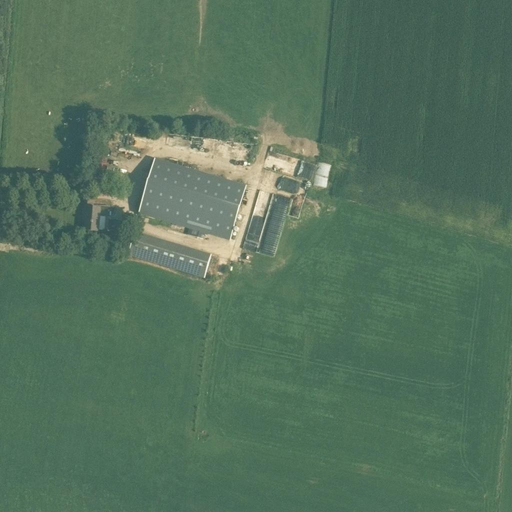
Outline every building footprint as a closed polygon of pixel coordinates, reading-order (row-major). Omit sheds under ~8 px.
[(276,170),(312,179),(316,163),(280,154),(276,170)] [(231,239),(246,187),(155,160),(140,212),(190,227),(188,236),(203,240),(206,232),(231,239)] [(318,161),(316,173),(329,174),(331,163),(318,161)] [(316,173),(313,184),(326,187),(328,176),(316,173)] [(85,231),(98,232),(99,216),(109,216),(110,208),(95,207),(95,208),(93,208),(94,201),(85,201),(83,218),(86,218),(85,231)] [(211,255),(135,232),(128,255),(204,279),(211,255)]
